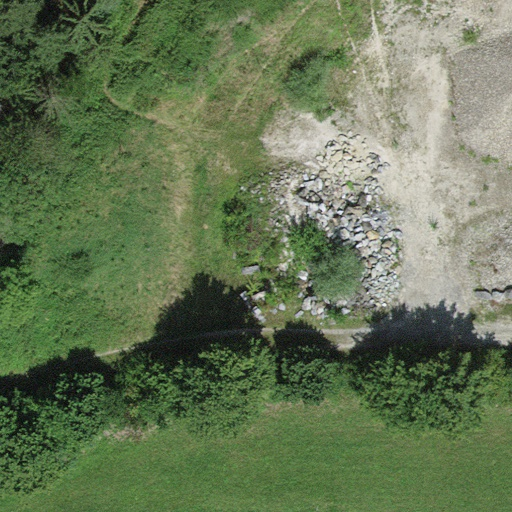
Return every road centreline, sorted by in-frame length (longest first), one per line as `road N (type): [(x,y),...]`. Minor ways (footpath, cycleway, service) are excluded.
road 1 (track): [(511,346),(253,345),(0,402)]
road 2 (track): [(151,104),(244,0)]
